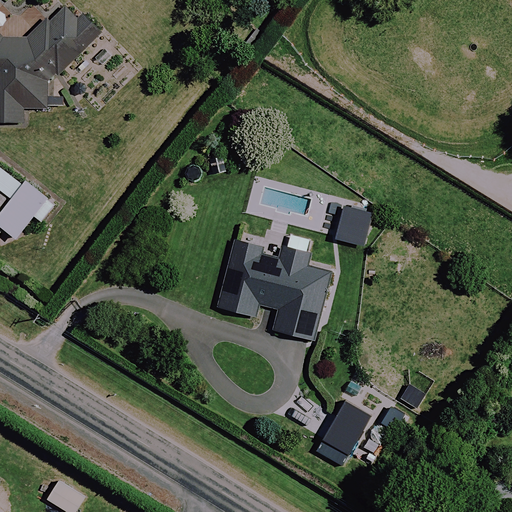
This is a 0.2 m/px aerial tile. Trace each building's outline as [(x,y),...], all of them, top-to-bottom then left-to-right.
[(106,38),(75,3),(26,39),(3,38),(0,34),(0,123),(26,125),(26,110),(51,111),(52,85),(106,38)] [(54,206),(24,183),(0,213),(0,230),(15,242),(33,218),(40,224),(54,206)] [(260,257),(264,242),(237,235),(217,311),(255,321),(258,307),(277,312),(272,333),(312,344),(330,273),(308,267),(311,256),(278,248),(275,260),(260,257)] [(367,431),(341,414),(325,440),(351,457),(367,431)] [(394,432),(380,424),(371,440),(386,448),(394,432)] [(340,458),(322,444),(313,456),(331,469),(340,458)]
